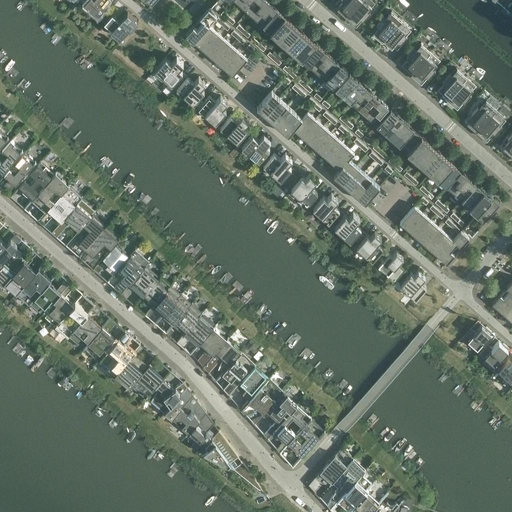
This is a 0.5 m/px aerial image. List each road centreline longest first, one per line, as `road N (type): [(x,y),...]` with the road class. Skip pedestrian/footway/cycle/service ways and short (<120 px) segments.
road 1 (residential): [(461,293),(125,0)]
road 2 (residential): [(289,487),(187,367),(0,202)]
road 3 (residential): [(511,183),(304,0)]
